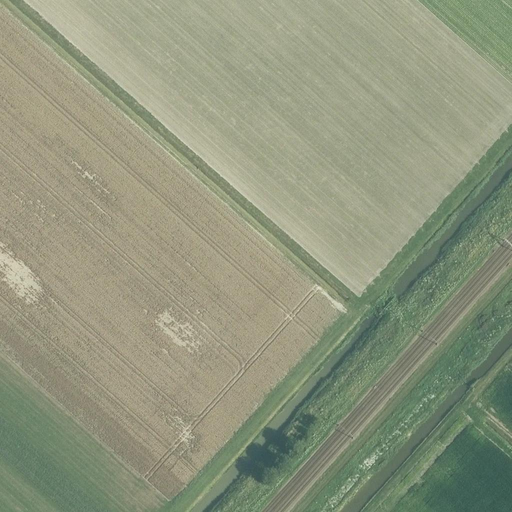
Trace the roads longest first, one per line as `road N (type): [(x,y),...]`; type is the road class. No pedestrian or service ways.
road 1 (track): [(248,511),(511,218)]
road 2 (track): [(300,511),(511,275)]
